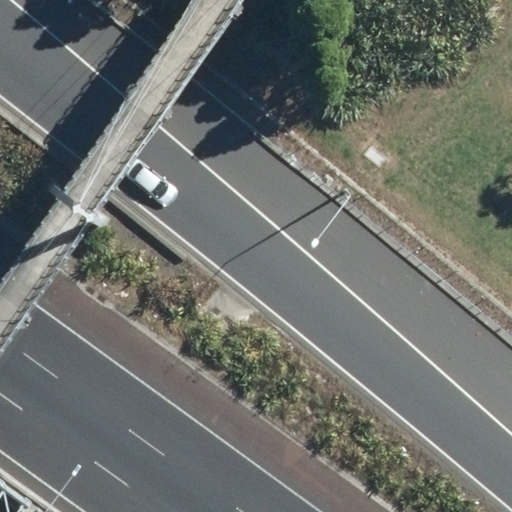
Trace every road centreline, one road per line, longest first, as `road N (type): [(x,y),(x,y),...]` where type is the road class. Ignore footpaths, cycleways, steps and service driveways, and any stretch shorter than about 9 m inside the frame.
road 1 (motorway): [(0,32),(511,461)]
road 2 (motorway): [(0,352),(216,511)]
